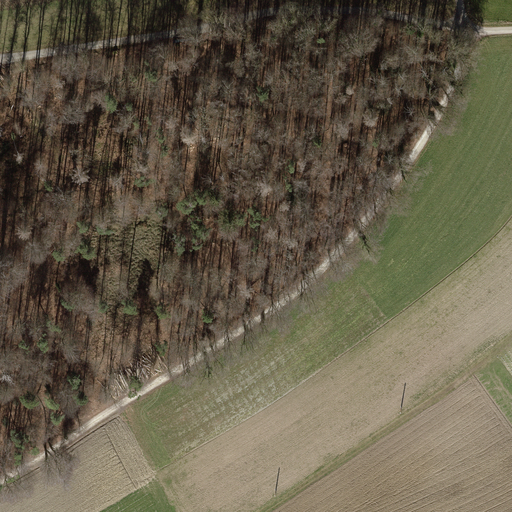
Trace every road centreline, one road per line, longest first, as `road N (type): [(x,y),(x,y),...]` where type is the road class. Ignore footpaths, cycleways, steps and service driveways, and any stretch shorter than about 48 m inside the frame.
road 1 (track): [(0,481),(248,325),(334,256),(420,146),(466,67),(473,27)]
road 2 (track): [(0,58),(282,11),(473,27)]
road 3 (track): [(511,340),(266,511)]
